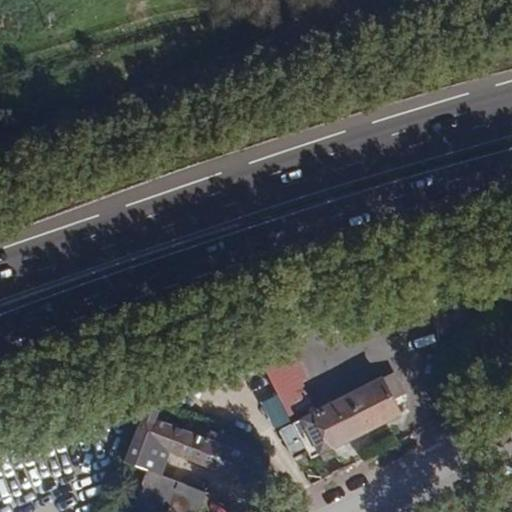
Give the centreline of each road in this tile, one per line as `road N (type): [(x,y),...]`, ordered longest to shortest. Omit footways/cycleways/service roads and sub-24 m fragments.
road 1 (primary): [(511,102),(141,217),(0,272)]
road 2 (primary): [(23,330),(170,274),(511,174)]
road 3 (tertiary): [(364,511),(511,434)]
